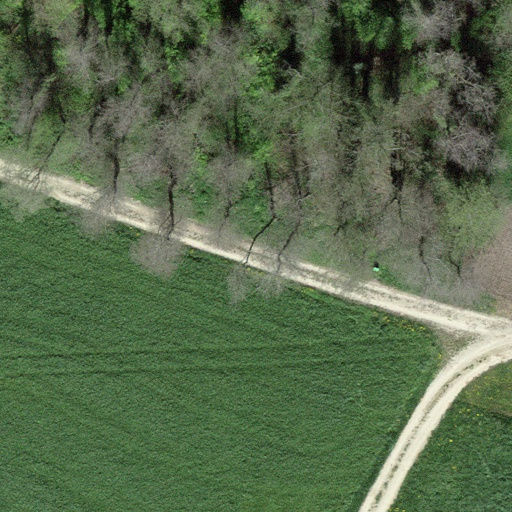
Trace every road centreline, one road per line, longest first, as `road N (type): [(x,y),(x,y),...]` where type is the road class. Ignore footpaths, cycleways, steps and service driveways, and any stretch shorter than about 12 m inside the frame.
road 1 (track): [(511,337),(0,157)]
road 2 (track): [(370,511),(446,387),(511,343)]
